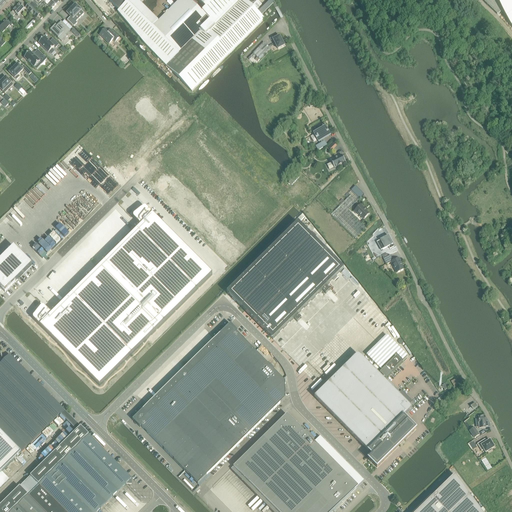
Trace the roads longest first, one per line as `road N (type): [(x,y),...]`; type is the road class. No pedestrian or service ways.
road 1 (unclassified): [(382,511),(387,498),(298,403),(288,365),(229,306),(217,306),(95,427)]
road 2 (unclassified): [(486,414),(284,24)]
road 3 (unclassified): [(136,179),(0,313)]
road 4 (unknown): [(395,0),(437,13),(511,80)]
